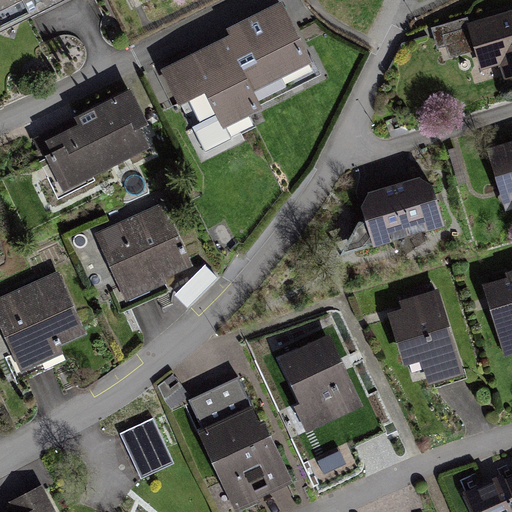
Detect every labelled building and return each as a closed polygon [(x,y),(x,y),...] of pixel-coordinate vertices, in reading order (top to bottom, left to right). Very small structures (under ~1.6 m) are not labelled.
[(0,0),(0,34),(40,17),(77,0),(0,0)] [(234,39),(166,73),(185,111),(209,99),(227,135),(267,116),(258,99),(316,70),(285,7),(232,34),(234,39)] [(511,11),(469,23),(481,68),(503,62),(508,79),(511,78),(511,11)] [(43,142),(64,191),(159,150),(132,89),(77,113),(82,125),(43,142)] [(511,142),(490,148),(505,210),(511,208),(511,142)] [(361,200),(375,248),(445,227),(431,179),(361,200)] [(166,202),(95,233),(125,301),(157,287),(168,283),(165,277),(194,265),(166,202)] [(190,309),(222,280),(206,263),(175,293),(190,309)] [(511,273),(482,283),(505,354),(511,351),(511,273)] [(59,274),(0,300),(0,322),(20,367),(65,347),(87,337),(59,274)] [(428,384),(465,373),(440,287),(399,299),(402,307),(388,311),(404,366),(421,360),(428,384)] [(329,335),(279,358),(311,428),(361,406),(344,368),(329,335)] [(217,387),(189,400),(202,427),(198,429),(233,507),(292,481),(274,440),(265,419),(259,422),(239,377),(217,387)] [(142,477),(174,464),(154,416),(122,429),(142,477)] [(488,485),(466,495),(474,511),(511,511),(511,476),(509,478),(508,476),(488,485)] [(57,511),(45,488),(11,506),(13,511),(57,511)]
